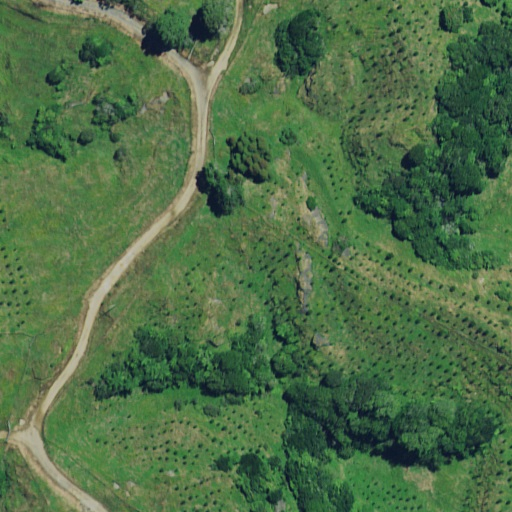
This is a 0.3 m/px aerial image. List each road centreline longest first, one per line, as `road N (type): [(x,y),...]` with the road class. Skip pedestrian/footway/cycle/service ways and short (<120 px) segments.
road 1 (track): [(101,511),(37,455),(36,425),(76,358),(94,303),(188,194),(207,93),(229,49),(239,0)]
road 2 (track): [(201,139),(186,63),(116,15),(67,0)]
